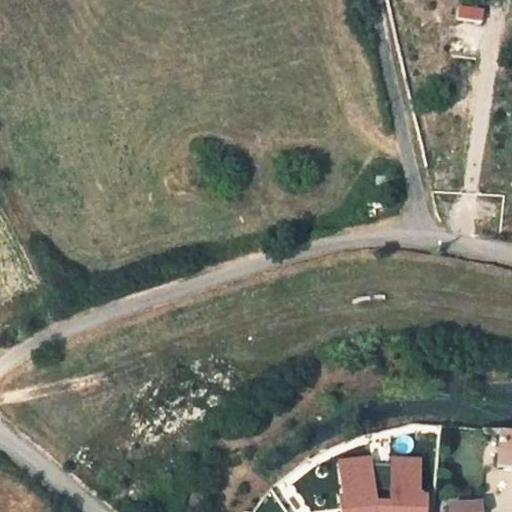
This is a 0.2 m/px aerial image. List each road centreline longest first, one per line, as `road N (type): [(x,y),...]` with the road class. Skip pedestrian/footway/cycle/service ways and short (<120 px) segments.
road 1 (unclassified): [(419,234),(330,242),(40,337),(0,372)]
road 2 (residential): [(375,0),(419,234)]
road 3 (unclassified): [(98,511),(0,435)]
